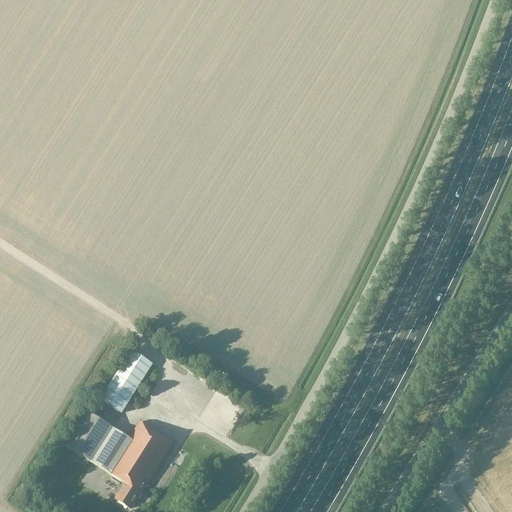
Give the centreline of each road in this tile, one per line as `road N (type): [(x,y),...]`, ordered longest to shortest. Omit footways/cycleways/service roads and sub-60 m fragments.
road 1 (unclassified): [(242,511),(359,308),(437,145),(494,0)]
road 2 (motorway): [(511,54),(403,301),(289,511)]
road 3 (motorway): [(318,511),(460,248),(511,126)]
road 4 (tertiary): [(384,511),(511,307)]
road 5 (unknown): [(266,471),(163,404),(155,362),(136,343)]
